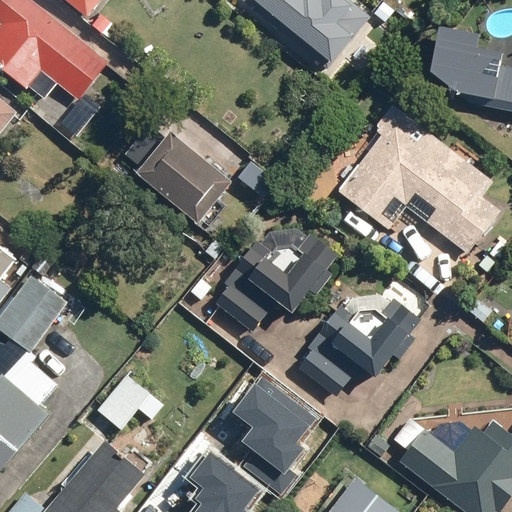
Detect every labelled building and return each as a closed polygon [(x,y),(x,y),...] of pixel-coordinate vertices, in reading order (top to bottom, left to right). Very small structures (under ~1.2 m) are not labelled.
[(108,64),(26,0),(0,0),(0,69),(40,101),(54,83),(78,102),(108,64)] [(103,0),(59,0),(87,21),(103,0)] [(239,0),(330,71),(372,18),(349,0),(239,0)] [(466,107),(511,114),(511,70),(501,68),(504,55),(476,50),(478,36),(436,29),(428,75),(466,107)] [(0,137),(18,115),(0,101),(0,137)] [(93,118),(78,105),(61,125),(77,138),(93,118)] [(495,183),(392,106),(373,132),(380,137),(337,194),(389,233),(407,210),(467,255),(500,211),(483,199),(495,183)] [(132,176),(206,234),(228,206),(221,200),(233,185),(151,120),(123,156),(138,169),(132,176)] [(255,243),(208,302),(250,335),(275,304),(292,317),(338,258),(310,235),(307,238),(297,230),(270,234),(260,246),(255,243)] [(0,281),(15,262),(0,250),(0,281)] [(0,333),(14,344),(0,359),(0,473),(51,416),(42,408),(58,390),(31,366),(37,359),(32,354),(67,304),(30,278),(0,320),(0,333)] [(341,305),(292,366),(334,401),(359,370),(373,382),(392,358),(399,363),(416,342),(410,336),(420,323),(391,300),(388,304),(378,296),(353,299),(345,309),(341,305)] [(128,375),(96,412),(122,433),(139,414),(151,424),(165,407),(128,375)] [(259,376),(233,411),(253,425),(241,441),(254,451),(243,466),(282,495),(297,475),(288,469),(302,449),(293,443),(314,416),(259,376)] [(398,465),(460,511),(501,511),(511,499),(511,433),(511,435),(492,420),(479,437),(461,423),(441,425),(433,436),(409,419),(392,442),(407,453),(398,465)] [(24,493),(7,511),(116,511),(156,465),(134,448),(125,459),(103,441),(46,510),(24,493)] [(258,487),(210,452),(192,477),(204,486),(195,498),(203,504),(196,511),(246,511),(242,509),(258,487)] [(395,511),(354,480),(329,511),(395,511)]
